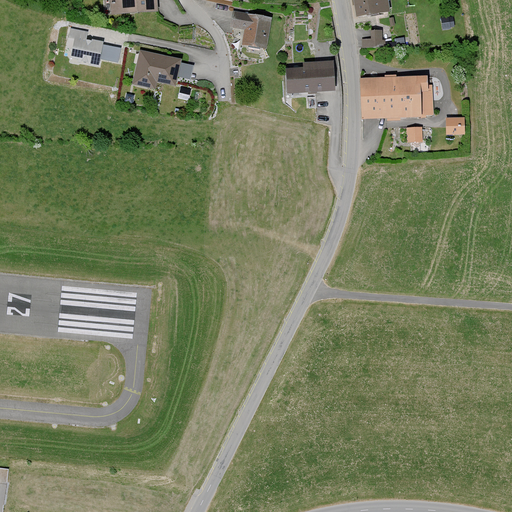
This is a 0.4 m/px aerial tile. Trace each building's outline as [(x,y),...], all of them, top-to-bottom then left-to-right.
[(157,10),(155,0),(111,0),(113,14),(157,10)] [(389,11),(386,0),(354,0),(357,16),(389,11)] [(230,27),(246,30),(243,46),(267,50),(272,18),(232,11),(230,27)] [(450,17),(439,19),(441,31),(452,29),(450,17)] [(84,39),(86,31),(71,28),(67,45),(73,46),(70,57),(100,64),(101,59),(118,63),(121,47),(84,39)] [(381,47),(380,30),(371,31),(371,38),(361,38),(362,48),(381,47)] [(181,59),(139,50),(132,84),(155,89),(157,82),(175,86),(177,75),(192,78),(195,65),(181,62),(181,59)] [(334,89),(332,60),(303,62),(303,66),(286,67),(288,91),(334,89)] [(427,84),(427,76),(361,78),(363,119),(434,116),(433,84),(427,84)] [(465,117),(448,117),(448,133),(465,133),(465,117)] [(420,142),(420,127),(408,127),(408,143),(420,142)]
